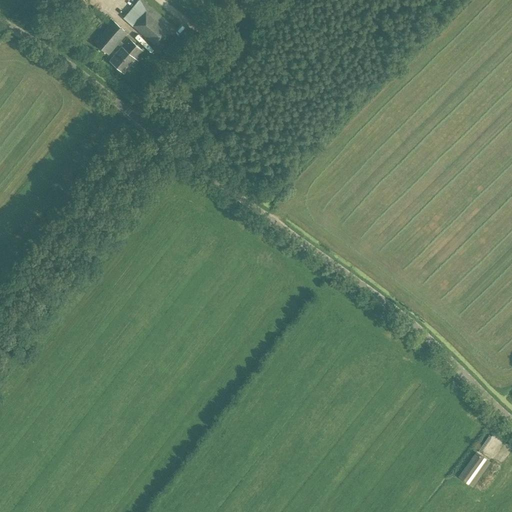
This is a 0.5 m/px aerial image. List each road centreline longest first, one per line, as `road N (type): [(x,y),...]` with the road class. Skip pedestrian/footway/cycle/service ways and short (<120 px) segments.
road 1 (unclassified): [(511,420),(374,294),(152,131)]
road 2 (unclassified): [(0,336),(152,131)]
road 3 (unclassified): [(152,131),(0,21)]
road 4 (unclassified): [(152,131),(165,90),(254,0)]
